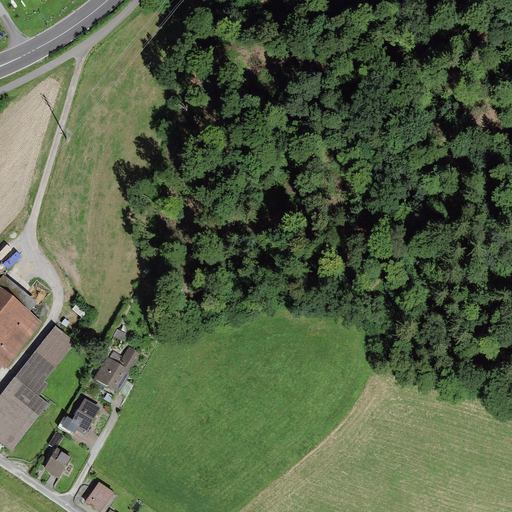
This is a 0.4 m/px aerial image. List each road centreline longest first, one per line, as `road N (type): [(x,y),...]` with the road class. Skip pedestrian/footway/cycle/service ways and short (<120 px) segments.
road 1 (track): [(0,386),(52,317),(57,288),(33,248),(33,220),(80,50)]
road 2 (track): [(0,91),(80,50),(137,0)]
road 3 (track): [(511,170),(422,154),(373,128)]
road 4 (primary): [(106,0),(0,65)]
